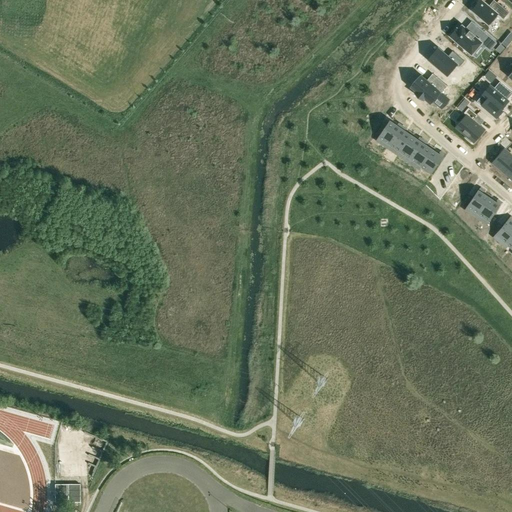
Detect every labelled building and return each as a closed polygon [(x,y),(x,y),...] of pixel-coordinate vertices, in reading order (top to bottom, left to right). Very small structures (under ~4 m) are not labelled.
[(476,5),(472,10),(490,25),(499,15),(504,19),(509,12),(497,2),(491,8),(482,0),(478,0),(475,4),(476,5)] [(457,28),(451,36),(472,54),(482,43),(490,50),(497,42),(474,23),(468,30),(462,25),(459,30),(457,28)] [(442,48),(431,61),(454,80),(464,68),(442,48)] [(421,75),(411,87),(416,91),(415,93),(423,100),(425,98),(430,103),(432,101),(442,108),(449,99),(441,93),(447,86),(437,77),(431,84),(428,81),(421,75)] [(490,85),(477,101),(497,117),(503,110),(502,109),(509,101),(507,100),(511,93),(511,91),(500,81),(494,88),(490,85)] [(467,115),(456,127),(467,136),(466,138),(471,142),(472,141),(474,142),(485,130),(480,125),(474,120),(478,115),(469,107),(464,113),(467,115)] [(390,121),(377,140),(388,148),(403,125),(399,123),(397,125),(390,121)] [(403,125),(388,148),(398,155),(411,135),(405,131),(407,128),(403,125)] [(411,135),(398,155),(409,162),(424,140),(420,137),(418,139),(411,135)] [(424,140),(409,162),(419,169),(421,166),(432,149),(426,145),(427,142),(424,140)] [(432,149),(421,166),(432,173),(445,154),(440,151),(439,153),(432,149)] [(511,155),(504,149),(493,162),(511,177),(511,175),(511,155)] [(480,187),(465,210),(476,217),(490,197),(483,193),(485,190),(480,187)] [(490,197),(476,217),(487,224),(502,202),(498,199),(496,202),(490,197)] [(511,216),(494,237),(504,246),(507,243),(511,236),(511,216)] [(80,502),(80,488),(80,484),(61,484),(54,484),(55,502),(70,502),(80,502)]
